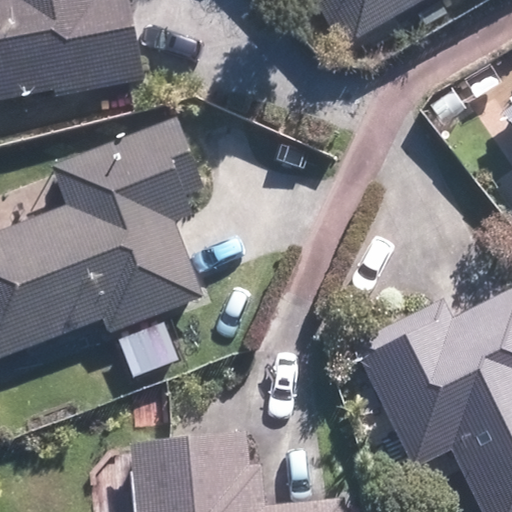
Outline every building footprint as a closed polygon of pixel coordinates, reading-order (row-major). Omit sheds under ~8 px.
[(0,0),(0,99),(155,71),(141,0),(0,0)] [(329,0),(355,46),(440,0),(329,0)] [(0,355),(110,315),(116,332),(122,329),(140,379),(187,362),(168,310),(211,294),(183,218),(206,210),(198,189),(217,182),(192,112),(60,160),(75,202),(0,229),(0,355)] [(511,511),(511,288),(401,337),(478,511),(511,511)] [(256,460),(254,427),(141,434),(145,511),(349,511),(349,496),(271,501),(269,459),(256,460)]
